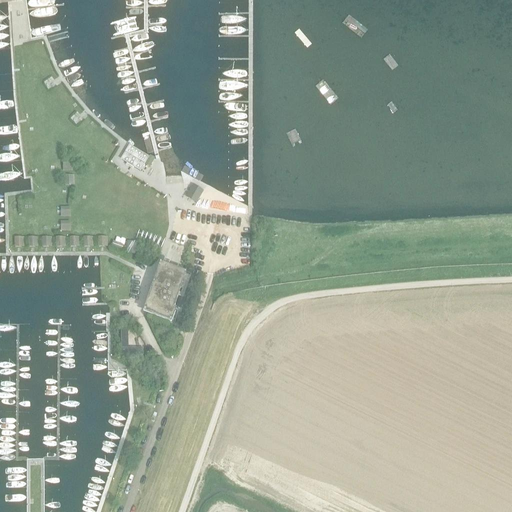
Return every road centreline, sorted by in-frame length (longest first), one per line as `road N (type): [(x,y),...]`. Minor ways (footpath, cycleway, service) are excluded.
road 1 (unclassified): [(180,511),(241,338),(264,313),(284,299),(323,293),(511,279)]
road 2 (residential): [(129,511),(204,307)]
